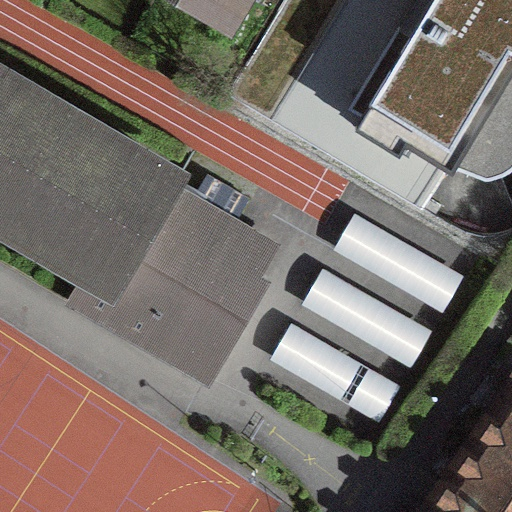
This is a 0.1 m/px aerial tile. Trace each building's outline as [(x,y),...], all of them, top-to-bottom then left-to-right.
[(184,0),(228,26),(243,0),(184,0)] [(511,0),(289,0),(232,96),(420,208),(446,166),(452,169),(511,69),(511,0)] [(0,222),(88,274),(73,299),(207,379),(261,284),(217,258),(234,227),(172,190),(178,175),(0,72),(0,222)] [(335,245),(446,306),(467,267),(357,206),(335,245)] [(325,261),(304,301),(415,360),(436,320),(325,261)] [(293,315),(273,353),(383,411),(403,372),(293,315)] [(511,384),(475,438),(511,463),(511,384)] [(511,511),(511,463),(475,438),(430,504),(442,511),(511,511)]
